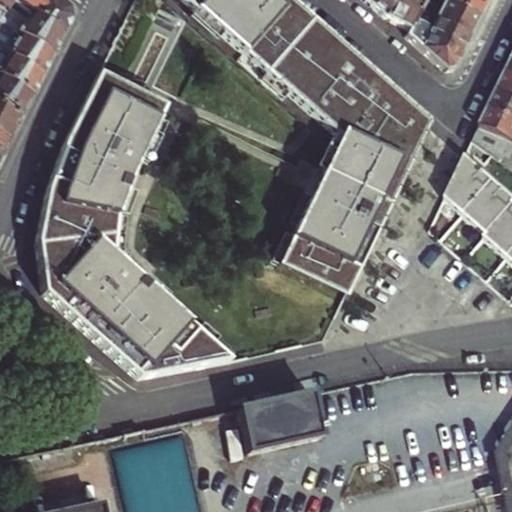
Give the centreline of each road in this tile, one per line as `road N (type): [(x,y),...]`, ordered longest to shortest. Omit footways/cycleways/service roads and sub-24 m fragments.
road 1 (residential): [(454,119),(433,137),(326,367)]
road 2 (tertiary): [(99,8),(14,179),(0,224)]
road 3 (residential): [(123,411),(326,367)]
road 4 (residential): [(326,367),(511,332)]
road 5 (residential): [(318,0),(454,119)]
road 6 (residential): [(0,295),(123,411)]
road 7 (residential): [(454,119),(511,0)]
road 8 (residential): [(0,440),(123,411)]
